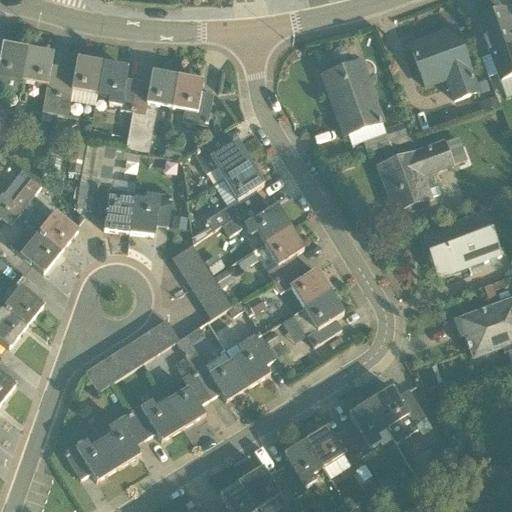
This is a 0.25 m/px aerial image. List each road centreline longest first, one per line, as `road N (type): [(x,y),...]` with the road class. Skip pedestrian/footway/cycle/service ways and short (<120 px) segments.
road 1 (residential): [(250,30),(268,127),(386,324),(371,359),(130,511)]
road 2 (residential): [(58,19),(202,35),(250,30)]
road 3 (residential): [(64,360),(89,289),(103,276),(129,279),(141,299),(139,315),(112,334)]
road 4 (residential): [(9,511),(64,360)]
road 5 (residential): [(250,30),(390,0)]
